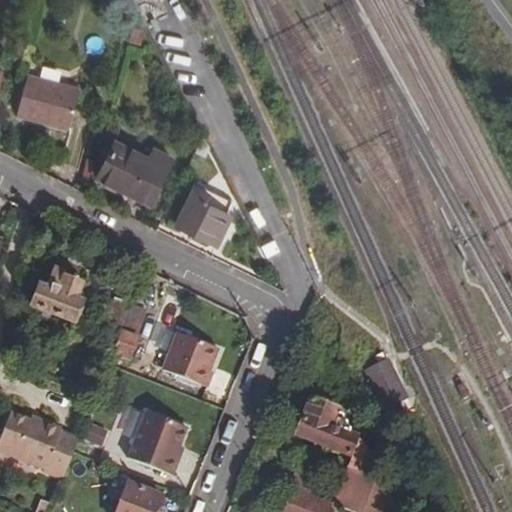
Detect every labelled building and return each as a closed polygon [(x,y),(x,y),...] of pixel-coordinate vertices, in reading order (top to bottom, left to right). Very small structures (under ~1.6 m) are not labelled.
[(133,29),(128,45),(136,47),(141,31),(133,29)] [(25,78),(16,119),(68,133),(78,92),(25,78)] [(204,140),(196,155),(204,159),(210,150),(204,140)] [(114,144),(97,180),(143,201),(165,157),(152,151),(148,160),(114,144)] [(165,157),(143,201),(150,206),(172,161),(165,157)] [(194,186),(175,227),(210,244),(216,230),(222,233),(230,215),(224,213),(231,199),(210,189),(207,193),(194,186)] [(37,288),(31,308),(43,311),(59,317),(75,323),(82,304),(75,301),(81,282),(53,272),(46,292),(37,288)] [(113,298),(99,331),(118,339),(128,312),(131,307),(113,298)] [(131,307),(128,312),(142,317),(144,311),(131,305),(131,307)] [(43,311),(39,320),(56,326),(59,317),(43,311)] [(118,339),(113,353),(130,359),(138,340),(133,337),(142,317),(128,312),(118,339)] [(177,335),(162,372),(206,390),(212,375),(209,374),(218,352),(177,335)] [(382,410),(408,398),(389,356),(363,368),(382,410)] [(333,501),(332,506),(348,511),(363,511),(365,508),(375,511),(377,511),(382,498),(371,493),(370,495),(369,495),(366,494),(366,492),(370,480),(355,474),(360,458),(354,445),(350,442),(351,439),(345,437),(347,431),(340,417),(333,414),(335,411),(309,401),(295,436),(348,457),(333,501)] [(144,413),(126,460),(170,478),(177,461),(174,460),(178,449),(185,430),(144,413)] [(42,473),(61,481),(77,441),(58,433),(60,430),(42,422),(40,426),(29,422),(9,414),(0,437),(0,453),(43,470),(42,473)] [(42,422),(31,418),(29,422),(40,426),(42,422)] [(101,445),(106,430),(90,424),(85,439),(101,445)] [(178,449),(174,460),(177,461),(182,450),(178,449)] [(90,463),(87,470),(97,475),(99,467),(90,463)] [(125,486),(114,511),(154,511),(159,499),(125,486)] [(294,487),(284,511),(324,511),(328,504),(332,506),(333,501),(294,487)]
